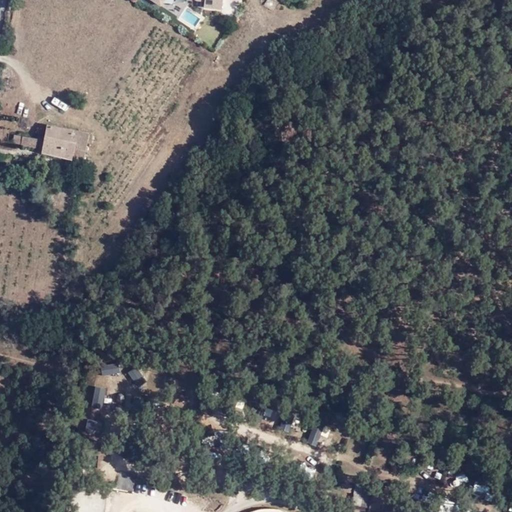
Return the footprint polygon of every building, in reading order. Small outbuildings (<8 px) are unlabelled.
[(58,99),(54,105),(67,114),(71,108),(58,99)] [(88,128),(47,122),(43,149),(80,155),(79,163),(83,164),(88,128)] [(24,134),(15,132),(13,141),(22,143),(38,145),(39,135),(24,134)] [(119,362),(101,364),(102,375),(120,373),(119,362)] [(129,371),(139,387),(147,381),(137,366),(129,371)] [(322,426),(320,435),(328,437),(331,428),(322,426)] [(86,436),(84,451),(100,453),(103,439),(86,436)] [(337,481),(336,487),(349,490),(350,484),(337,481)] [(377,511),(400,511),(404,498),(372,490),(370,497),(366,496),(368,486),(354,483),(350,500),(363,504),(363,506),(366,507),(367,509),(377,511)]
